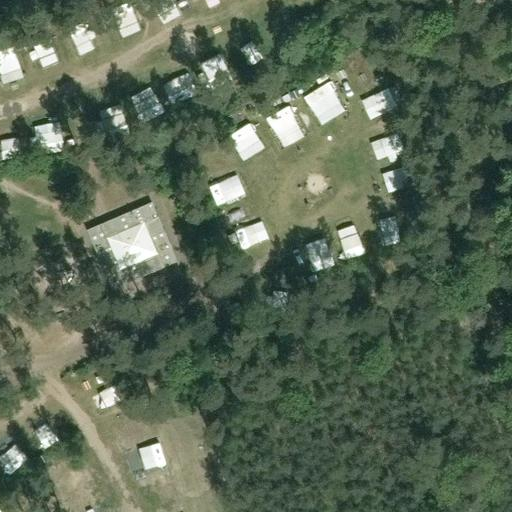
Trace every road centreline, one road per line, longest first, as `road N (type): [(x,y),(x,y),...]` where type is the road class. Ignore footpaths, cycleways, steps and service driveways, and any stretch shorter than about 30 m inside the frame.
road 1 (track): [(0,378),(87,348),(302,251)]
road 2 (track): [(0,349),(61,392),(131,511)]
